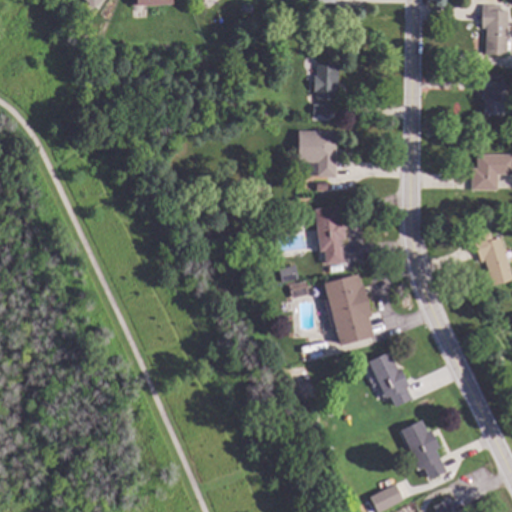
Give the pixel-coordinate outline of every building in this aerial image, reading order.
[(100,0),(91,9),(82,0),(100,0)] [(499,13),(506,13),(506,42),(507,42),(507,51),(505,51),(505,56),(483,56),(483,30),(479,30),(479,5),(499,6),(499,13)] [(250,14),(240,14),(240,6),(250,6),(250,14)] [(335,91),(333,90),(332,100),(323,100),(323,106),(327,106),(327,117),(310,117),(310,106),(315,106),(315,100),(313,100),(313,93),(311,93),(311,77),(314,77),(314,65),(335,65),(335,91)] [(502,115),(481,116),(481,84),(501,83),(502,115)] [(334,133),(333,178),(315,178),(315,176),(305,176),(305,163),(295,163),(296,132),(334,133)] [(511,176),(495,176),(495,192),(469,192),(468,169),(473,169),(473,156),(511,155),(511,176)] [(326,192),(314,193),(313,183),(326,183),(326,192)] [(336,222),(341,222),(343,240),(338,241),(341,263),(323,266),(321,252),(317,253),(312,211),(334,209),(336,222)] [(490,241),(497,238),(511,280),(490,287),(482,262),(477,263),(470,239),(487,234),(490,241)] [(295,281),(279,284),(276,270),(292,267),(295,281)] [(358,288),(361,287),(369,317),(366,318),(371,338),(337,347),(321,284),(355,276),(358,288)] [(306,295),(289,300),(286,287),(303,283),(306,295)] [(252,291),(241,293),(240,286),(250,284),(252,291)] [(395,370),(398,369),(406,388),(404,389),(410,400),(393,408),(387,397),(383,399),(366,363),(386,353),(395,370)] [(424,433),(428,431),(437,449),(433,451),(443,473),(427,481),(421,469),(417,471),(398,431),(419,421),(424,433)] [(366,497),(373,511),(376,511),(400,501),(392,484),(366,497)] [(452,511),(455,511),(465,507),(467,511),(432,511),(429,505),(445,497),(452,511)]
